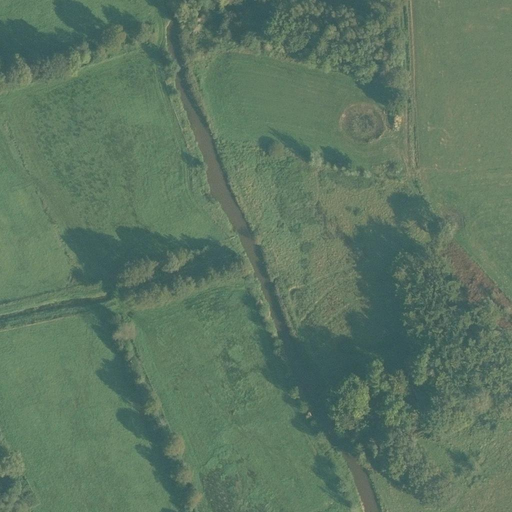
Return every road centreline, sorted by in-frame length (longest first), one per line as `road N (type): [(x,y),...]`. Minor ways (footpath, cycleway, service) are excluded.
road 1 (track): [(344,511),(280,387),(244,281)]
road 2 (track): [(407,188),(399,0)]
